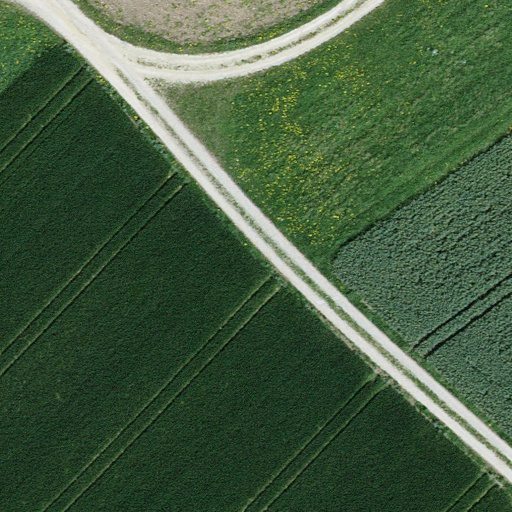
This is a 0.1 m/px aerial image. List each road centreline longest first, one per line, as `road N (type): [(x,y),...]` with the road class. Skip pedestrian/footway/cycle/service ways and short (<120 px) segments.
road 1 (track): [(121,58),(236,212),(375,352),(511,472)]
road 2 (track): [(362,0),(299,40),(215,68),(121,58),(48,0)]
